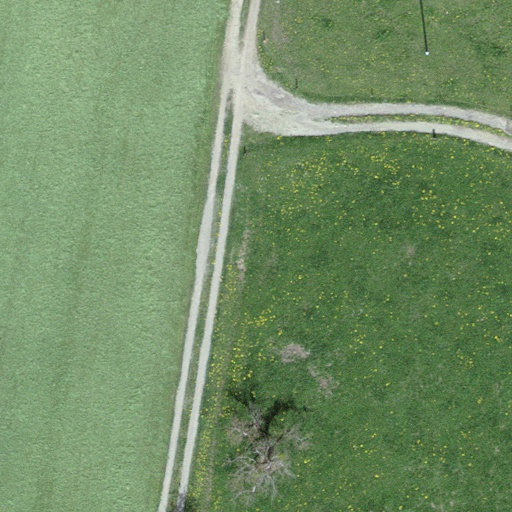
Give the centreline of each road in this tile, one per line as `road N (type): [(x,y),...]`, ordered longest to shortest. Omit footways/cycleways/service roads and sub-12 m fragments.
road 1 (track): [(162,511),(246,0)]
road 2 (track): [(511,146),(462,125),(270,101),(233,53)]
